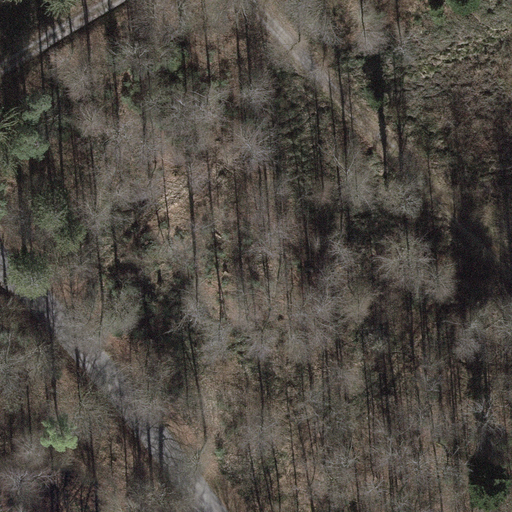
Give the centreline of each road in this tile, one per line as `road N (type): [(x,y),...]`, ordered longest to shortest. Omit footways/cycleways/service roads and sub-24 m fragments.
road 1 (track): [(255,0),(511,257)]
road 2 (unclassified): [(208,511),(55,314),(0,264)]
road 3 (track): [(117,0),(0,76)]
